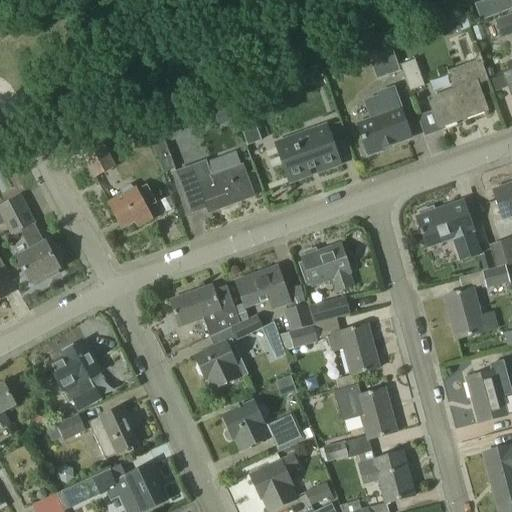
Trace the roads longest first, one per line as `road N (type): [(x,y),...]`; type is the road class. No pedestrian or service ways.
road 1 (residential): [(455,511),(375,192)]
road 2 (residential): [(111,288),(375,192)]
road 3 (residential): [(214,511),(111,288)]
road 4 (residential): [(111,288),(23,127)]
road 5 (residential): [(375,192),(511,144)]
road 6 (residential): [(0,348),(111,288)]
